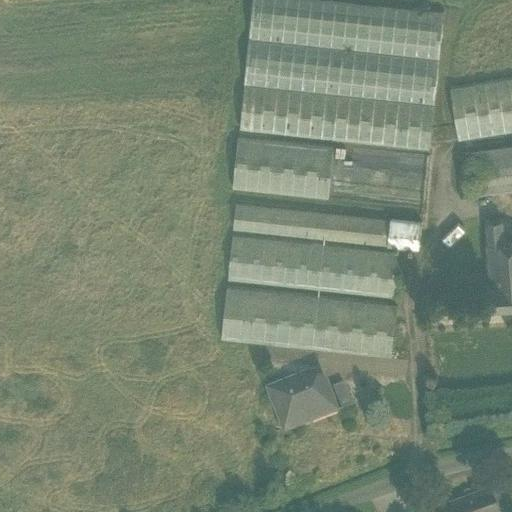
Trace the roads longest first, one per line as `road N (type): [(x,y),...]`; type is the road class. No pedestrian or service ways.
road 1 (track): [(418,475),(418,275),(452,214),(490,204)]
road 2 (track): [(417,372),(272,355)]
